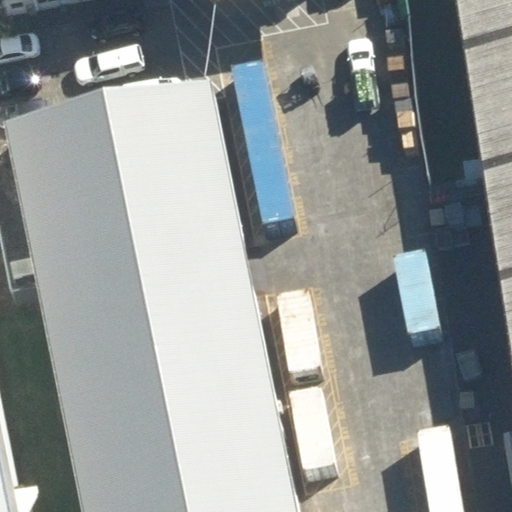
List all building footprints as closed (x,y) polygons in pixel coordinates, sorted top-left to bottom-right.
[(0,0),(0,19),(115,0),(0,0)] [(511,0),(443,0),(511,389),(511,0)] [(410,70),(299,87),(323,255),(435,238),(410,70)] [(268,511),(190,121),(0,158),(0,335),(35,511),(268,511)] [(468,511),(453,434),(387,447),(398,511),(468,511)]
